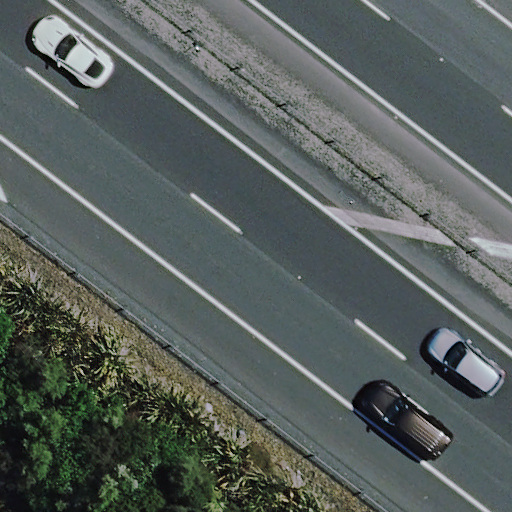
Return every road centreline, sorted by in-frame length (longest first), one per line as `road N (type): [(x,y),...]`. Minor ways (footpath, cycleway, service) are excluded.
road 1 (motorway): [(511,509),(0,109)]
road 2 (motorway): [(287,0),(511,175)]
